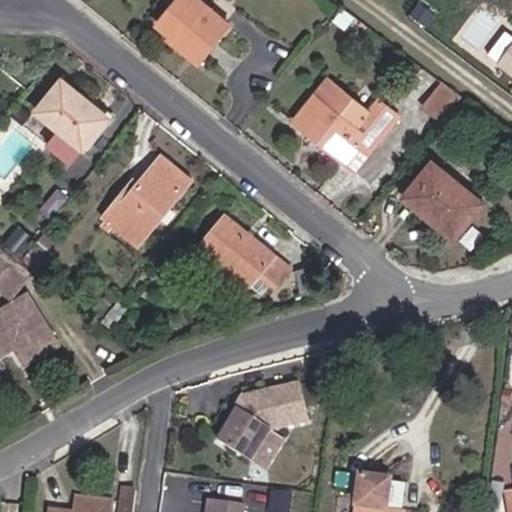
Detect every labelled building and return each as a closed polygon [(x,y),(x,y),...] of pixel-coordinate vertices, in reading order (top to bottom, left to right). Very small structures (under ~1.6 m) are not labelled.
[(166,42),(195,63),(223,26),(193,0),(176,0),(156,28),(169,37),(166,42)] [(511,70),(511,50),(503,63),(511,70)] [(456,93),(437,78),(419,105),(437,118),(456,93)] [(53,86),(29,117),(48,133),(35,149),(59,169),(72,153),(76,156),(100,125),(53,86)] [(351,171),(371,143),(308,97),(289,122),(351,171)] [(99,223),(132,249),(183,186),(155,164),(131,193),(126,187),(99,223)] [(481,207),(427,165),(402,199),(456,240),(481,207)] [(253,281),(267,293),(280,276),(217,223),(194,253),(242,293),(253,281)] [(21,274),(0,257),(0,298),(1,299),(21,274)] [(16,297),(0,307),(0,342),(13,363),(45,343),(16,297)] [(287,401),(233,407),(209,455),(242,473),(258,442),(293,437),(287,401)] [(114,511),(116,511),(129,511),(136,479),(120,476),(114,511)] [(343,511),(371,511),(375,488),(347,484),(343,511)] [(511,511),(511,490),(497,492),(499,511),(511,511)] [(104,511),(106,495),(73,491),(72,505),(46,502),(44,511),(104,511)]
